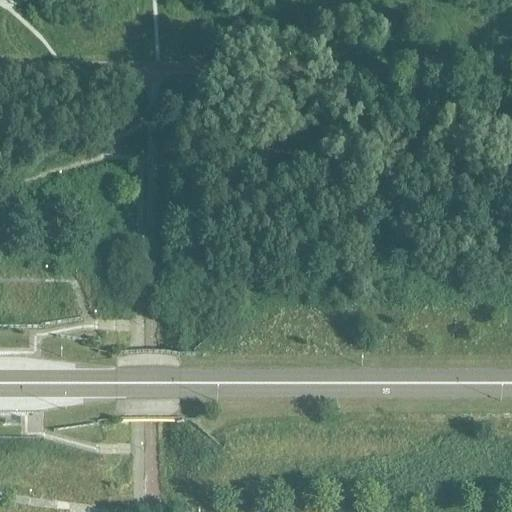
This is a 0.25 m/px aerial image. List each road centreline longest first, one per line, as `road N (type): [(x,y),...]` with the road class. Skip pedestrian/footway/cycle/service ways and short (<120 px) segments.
road 1 (unknown): [(0,154),(92,149),(152,114),(183,119),(235,165),(344,179),(410,210),(511,215)]
road 2 (tertiary): [(511,381),(0,382)]
